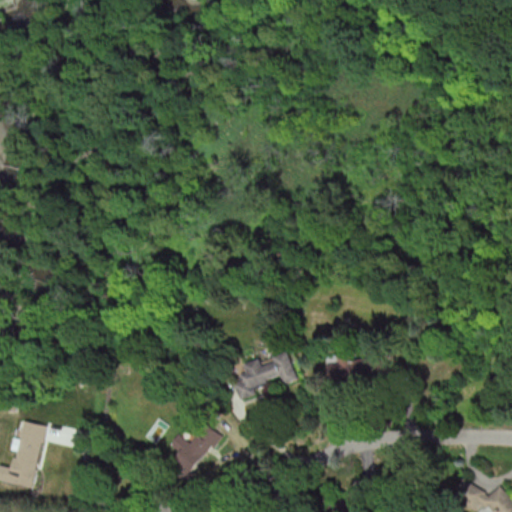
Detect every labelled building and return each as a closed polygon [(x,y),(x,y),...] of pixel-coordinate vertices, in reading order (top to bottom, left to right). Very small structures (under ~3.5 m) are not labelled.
[(339,384),(365,372),(355,350),(329,363),(339,384)] [(302,378),(293,351),(266,360),(265,358),(249,364),(252,374),(236,380),(243,399),(273,389),(270,381),(284,376),(287,384),(302,378)] [(0,472),(0,479),(36,486),(48,424),(26,420),(17,467),(2,464),(0,472)] [(172,444),(181,452),(174,460),(191,474),(225,434),(210,421),(192,441),(183,432),(172,444)] [(358,511),(354,494),(325,501),(327,511),(358,511)]
